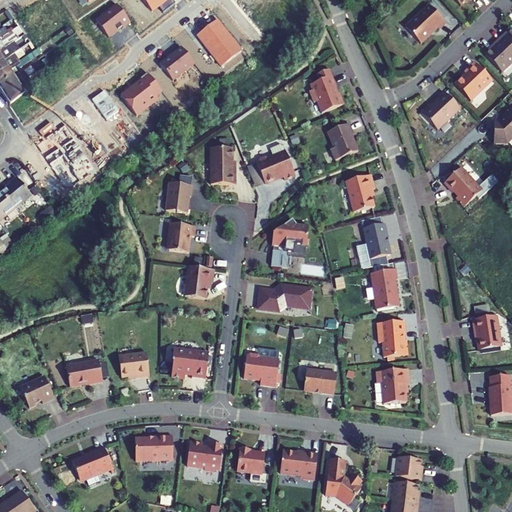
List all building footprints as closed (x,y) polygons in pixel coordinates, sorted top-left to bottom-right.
[(142,0),(151,12),(158,7),(163,14),(175,4),(171,0),(142,0)] [(117,5),(96,22),(109,38),(122,28),(123,29),(130,23),(117,5)] [(439,31),(446,24),(429,6),(405,28),(421,45),(438,29),(439,31)] [(217,21),(197,36),(222,68),(242,52),(217,21)] [(0,31),(0,39),(9,34),(5,28),(0,31)] [(20,35),(16,29),(9,34),(0,39),(0,51),(21,37),(20,35)] [(503,36),(497,41),(511,56),(511,31),(508,35),(505,38),(503,36)] [(21,37),(0,51),(0,63),(12,56),(10,53),(28,41),(24,35),(21,37)] [(511,63),(511,56),(497,41),(492,47),(494,49),(490,52),(486,56),(502,73),(511,63)] [(30,44),(12,56),(0,63),(0,75),(20,62),(18,59),(34,49),(30,44)] [(169,57),(160,65),(173,82),(194,65),(181,48),(174,53),(175,54),(171,58),(169,57)] [(42,54),(38,49),(35,51),(30,54),(32,57),(31,61),(42,54)] [(32,57),(30,54),(20,62),(0,75),(0,87),(20,73),(18,71),(31,61),(32,57)] [(471,102),(492,81),(475,63),(464,73),(466,75),(455,85),(471,102)] [(319,83),(332,77),(329,70),(316,76),(319,83)] [(28,80),(22,72),(20,73),(0,87),(0,90),(4,97),(28,80)] [(322,114),(344,105),(340,94),(338,95),(335,89),(337,88),(332,77),(319,83),(311,86),(313,92),(310,93),(314,104),(317,103),(322,114)] [(33,86),(28,80),(4,97),(9,105),(33,86)] [(437,130),(460,109),(445,94),(431,107),(430,105),(421,113),(437,130)] [(493,145),(507,145),(511,139),(511,107),(502,117),(503,118),(498,123),(494,123),(493,145)] [(335,161),(358,152),(354,141),(353,141),(351,136),(354,135),(349,125),(328,133),(334,149),(331,150),(335,161)] [(295,176),(286,153),(285,153),(283,147),(280,146),(270,150),(274,158),(268,160),(265,159),(260,161),(259,164),(257,165),(265,184),(283,177),(285,181),(295,176)] [(211,186),(236,185),(236,175),(233,175),(233,150),(211,150),(211,186)] [(256,171),(249,174),(255,186),(255,188),(265,184),(257,165),(254,166),(256,171)] [(464,208),(482,192),(461,169),(445,183),(458,197),(456,199),(464,208)] [(346,183),(354,213),(374,208),(370,192),(375,191),(371,176),(346,183)] [(31,196),(17,178),(9,184),(11,185),(1,193),(14,210),(31,196)] [(191,198),(192,187),(169,184),(166,212),(188,214),(190,198),(191,198)] [(0,220),(14,210),(1,193),(0,193),(0,220)] [(296,226),(309,227),(291,222),(282,228),(284,230),(291,225),(296,226)] [(195,238),(196,228),(170,225),(167,249),(171,252),(189,254),(191,237),(195,238)] [(307,247),(309,227),(296,226),(291,225),(284,230),(282,228),(274,234),(273,234),(272,247),(274,247),(273,251),(271,268),(288,269),(289,257),(288,257),(288,253),(295,254),(296,246),(307,247)] [(370,260),(391,256),(387,239),(388,239),(385,225),(364,230),(370,260)] [(289,257),(305,259),(307,247),(296,246),(295,254),(288,253),(288,257),(289,257)] [(212,284),(214,271),(203,269),(189,268),(185,297),(206,300),(208,284),(212,284)] [(376,310),(399,306),(395,281),(398,280),(396,270),(371,274),(376,310)] [(261,290),(259,310),(280,312),(287,307),(309,309),(311,290),(281,287),(274,292),(261,290)] [(479,351),(500,348),(496,317),(472,321),(475,336),(477,336),(479,351)] [(384,359),(408,355),(406,340),(403,340),(402,335),(403,334),(402,321),(375,325),(378,345),(381,344),(384,359)] [(206,379),(209,353),(192,351),(192,352),(174,350),(172,363),(173,363),(171,378),(185,379),(185,375),(192,376),(192,377),(206,379)] [(135,377),(135,379),(149,377),(147,354),(119,357),(121,379),(135,377)] [(278,376),(279,361),(260,359),(258,356),(250,355),(248,357),(246,357),(244,380),(255,381),(256,379),(261,379),(260,386),(276,388),(276,385),(280,385),(281,376),(278,376)] [(86,386),(103,383),(99,361),(66,367),(70,388),(85,385),(86,386)] [(321,394),(334,395),(337,374),(306,370),(304,392),(313,393),(315,391),(321,392),(321,394)] [(409,386),(408,370),(377,373),(378,384),(382,384),(384,405),(407,403),(405,386),(409,386)] [(38,401),(42,402),(43,404),(54,399),(44,377),(20,389),(29,409),(36,406),(38,401)] [(491,417),(511,415),(511,407),(511,398),(511,397),(511,386),(511,387),(510,377),(490,378),(491,388),(489,389),(490,400),(491,400),(492,406),(490,407),(491,417)] [(173,461),(173,437),(153,437),(153,439),(135,439),(136,462),(173,461)] [(203,444),(190,443),(187,467),(204,469),(206,472),(214,473),(215,471),(220,471),(223,446),(209,444),(208,448),(203,448),(203,444)] [(79,480),(83,482),(113,470),(104,448),(87,455),(88,456),(72,462),(79,480)] [(250,449),(240,449),(238,472),(264,474),(265,452),(250,451),(250,449)] [(301,477),(303,480),(314,481),(318,455),(304,453),(304,454),(283,452),(280,474),(301,477)] [(396,478),(421,481),(422,473),(420,473),(420,468),(421,461),(398,459),(396,478)] [(345,462),(331,460),(329,476),(328,476),(325,497),(332,498),(336,495),(349,505),(348,507),(354,511),(360,504),(354,499),(360,491),(357,488),(362,481),(353,475),(348,481),(343,478),(345,462)] [(393,502),(418,505),(419,498),(417,497),(417,492),(418,486),(395,483),(393,502)] [(36,511),(22,491),(0,506),(0,511),(36,511)] [(417,511),(418,505),(393,502),(391,511),(417,511)]
